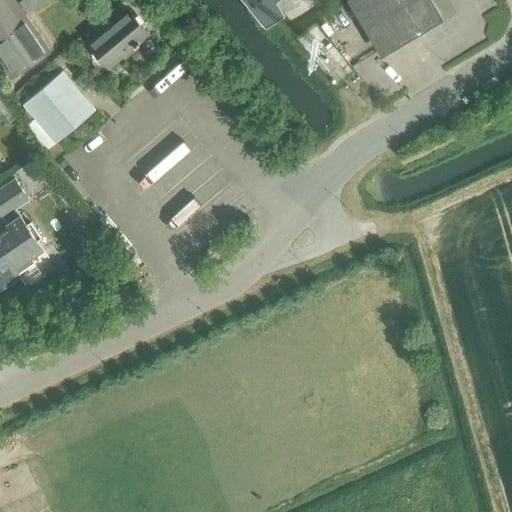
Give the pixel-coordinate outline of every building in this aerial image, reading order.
[(0,0),(0,61),(10,77),(49,50),(15,0),(0,0)] [(21,0),(19,1),(27,12),(44,0),(21,0)] [(244,0),(265,25),(285,14),(276,0),(244,0)] [(436,17),(426,0),(354,0),(383,48),(436,17)] [(108,68),(149,35),(129,11),(88,45),(108,68)] [(56,143),(95,110),(63,71),(23,104),(56,143)] [(30,167),(20,174),(24,181),(34,174),(30,167)] [(0,289),(20,276),(18,272),(32,262),(30,258),(43,249),(37,240),(41,237),(30,222),(26,225),(16,209),(29,200),(14,178),(0,187),(0,214),(8,227),(0,232),(0,289)] [(16,345),(9,349),(12,354),(19,351),(16,345)]
